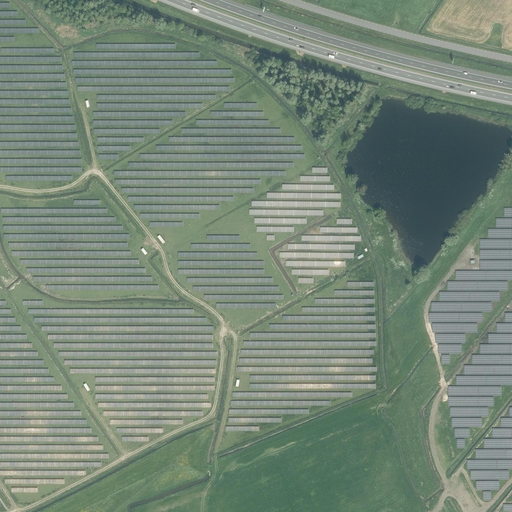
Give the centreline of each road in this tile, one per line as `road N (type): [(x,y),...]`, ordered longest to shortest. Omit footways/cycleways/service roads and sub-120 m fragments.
road 1 (track): [(81,103),(96,170),(160,249),(171,279),(235,338),(214,455)]
road 2 (motorway): [(174,0),(352,61),(511,98)]
road 3 (motorway): [(511,85),(345,45),(208,0)]
road 4 (track): [(80,387),(126,455),(211,414),(227,326)]
road 5 (track): [(161,251),(211,231),(243,233),(294,297),(359,260)]
road 6 (unclassified): [(511,59),(285,0)]
road 7 (track): [(126,455),(14,511)]
